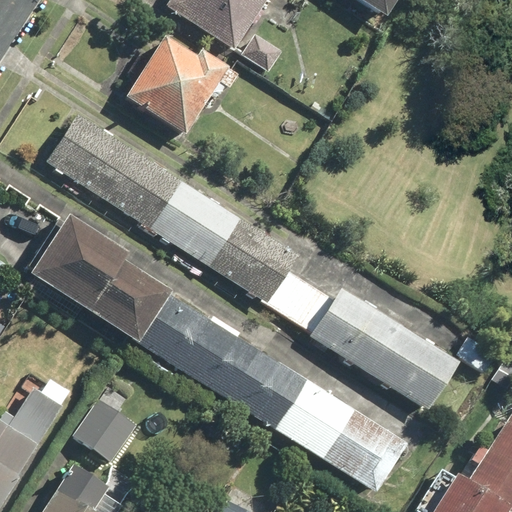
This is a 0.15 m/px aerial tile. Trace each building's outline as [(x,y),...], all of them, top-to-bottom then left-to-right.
[(168,0),(162,11),(229,54),(263,0),(168,0)] [(339,0),(377,24),(392,0),(339,0)] [(279,54),(249,36),(235,58),(265,77),(279,54)] [(192,51),(187,58),(159,40),(121,101),(178,136),(201,98),(211,104),(229,75),(192,51)] [(135,348),(366,501),(399,451),(233,342),(235,339),(205,319),(203,321),(167,297),(168,297),(119,265),(121,261),(60,221),(21,280),(21,281),(131,353),(135,348)] [(304,341),(420,416),(450,370),(334,295),(304,341)] [(453,359),(480,375),(490,359),(462,343),(453,359)] [(0,501),(57,408),(27,390),(8,420),(0,415),(0,501)] [(133,429),(92,402),(67,440),(108,467),(133,429)] [(462,485),(504,511),(511,511),(511,426),(503,421),(462,485)] [(89,511),(104,488),(64,465),(35,511),(89,511)] [(426,511),(496,511),(447,481),(426,511)]
